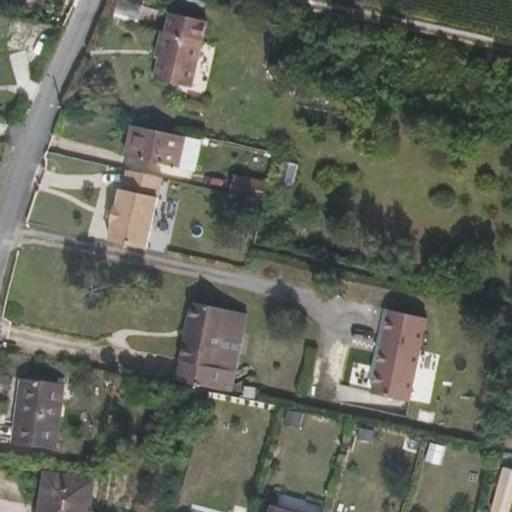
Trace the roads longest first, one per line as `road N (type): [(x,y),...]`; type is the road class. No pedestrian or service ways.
road 1 (residential): [(0,241),(26,145),(92,0)]
road 2 (residential): [(352,0),(511,41)]
